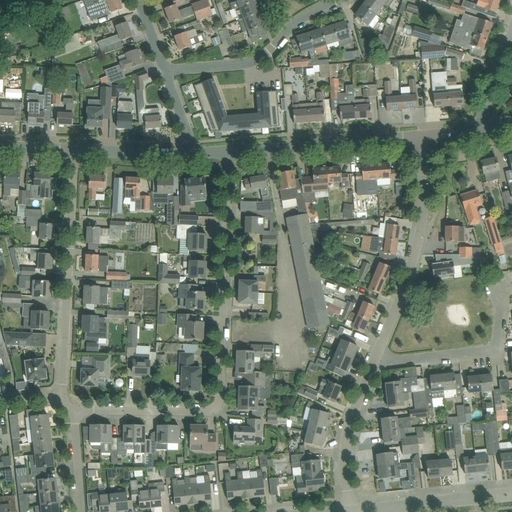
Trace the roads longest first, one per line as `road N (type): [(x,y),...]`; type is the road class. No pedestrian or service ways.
road 1 (residential): [(76,411),(218,409),(230,151)]
road 2 (residential): [(62,395),(74,150)]
road 3 (residential): [(376,360),(420,239),(420,135)]
road 4 (residential): [(163,71),(260,58),(305,19),(348,0)]
road 5 (residential): [(376,360),(493,349),(506,274)]
road 6 (residential): [(230,151),(420,135)]
road 7 (residential): [(352,511),(352,428),(376,360)]
